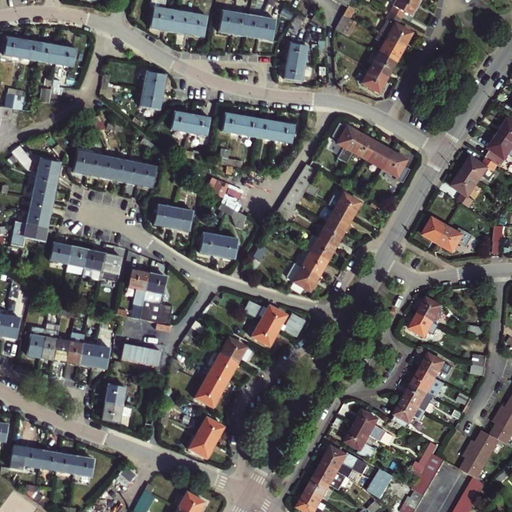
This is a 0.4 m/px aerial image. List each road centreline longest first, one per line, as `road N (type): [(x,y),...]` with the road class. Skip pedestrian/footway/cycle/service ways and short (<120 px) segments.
road 1 (residential): [(112,27),(217,82),(350,103),(442,153)]
road 2 (residential): [(249,493),(56,421),(0,390)]
road 3 (residential): [(249,493),(381,261)]
road 4 (residential): [(381,261),(421,280),(511,269)]
road 5 (residential): [(442,153),(511,46)]
road 6 (residential): [(381,261),(442,153)]
